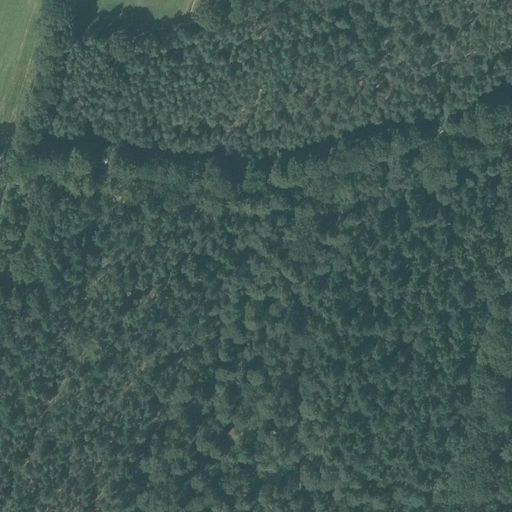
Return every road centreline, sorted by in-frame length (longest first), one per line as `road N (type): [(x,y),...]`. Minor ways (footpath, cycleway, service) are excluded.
road 1 (track): [(0,161),(274,178),(511,109)]
road 2 (track): [(268,184),(190,319),(110,511)]
road 3 (track): [(314,173),(303,259),(299,511)]
road 4 (track): [(445,511),(511,210)]
road 5 (track): [(54,0),(11,157)]
